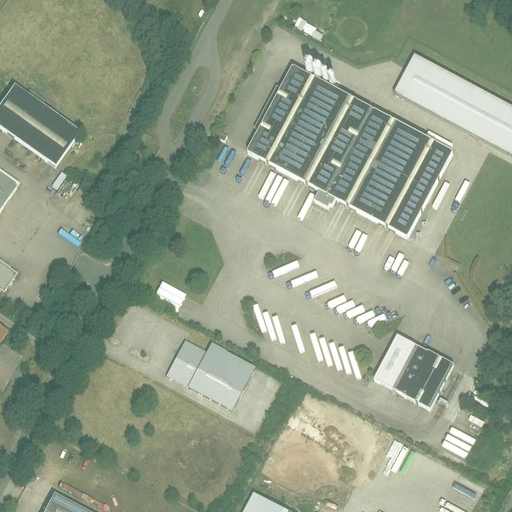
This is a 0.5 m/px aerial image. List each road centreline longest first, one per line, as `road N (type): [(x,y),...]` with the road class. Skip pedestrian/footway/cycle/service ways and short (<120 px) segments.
road 1 (unclassified): [(0,482),(172,160)]
road 2 (unknown): [(414,302),(447,309),(476,338),(478,363),(463,399),(438,432),(421,436),(360,407)]
road 3 (unclassified): [(172,160),(215,79),(213,64),(190,60),(161,121),(164,134)]
road 4 (unknown): [(360,407),(244,340),(229,307),(232,272)]
road 5 (unknown): [(232,272),(384,356)]
road 6 (unknown): [(108,280),(0,212)]
